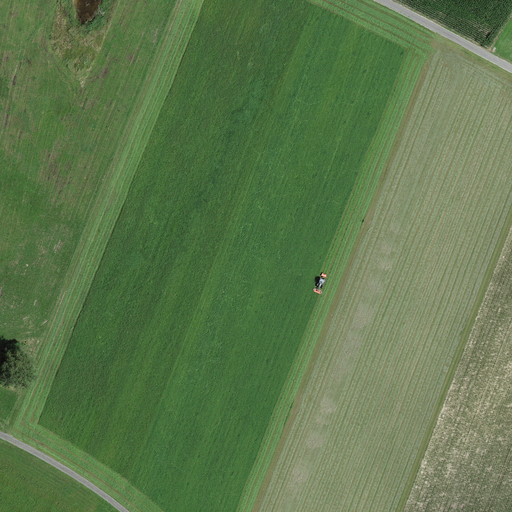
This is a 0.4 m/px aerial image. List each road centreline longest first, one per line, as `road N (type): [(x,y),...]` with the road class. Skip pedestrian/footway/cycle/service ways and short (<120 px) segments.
road 1 (track): [(511,71),(378,0)]
road 2 (track): [(0,438),(90,485),(123,511)]
